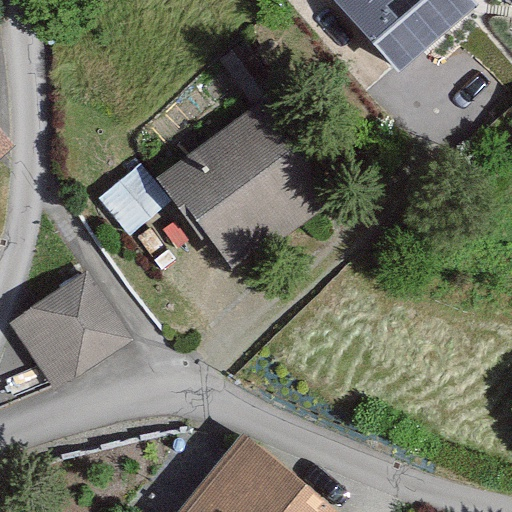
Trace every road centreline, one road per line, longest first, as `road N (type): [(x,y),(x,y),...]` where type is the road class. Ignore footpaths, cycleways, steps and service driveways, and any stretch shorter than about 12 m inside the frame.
road 1 (residential): [(0,438),(109,401),(210,405),(376,475),(496,511)]
road 2 (residential): [(0,302),(28,171),(22,0)]
